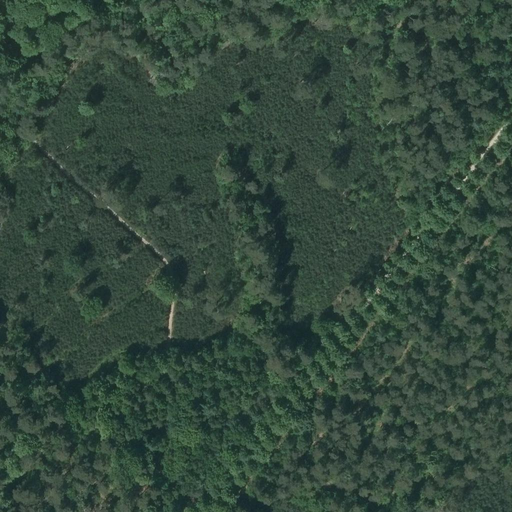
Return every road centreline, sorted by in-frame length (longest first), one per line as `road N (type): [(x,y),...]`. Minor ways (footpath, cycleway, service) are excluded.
road 1 (track): [(511,117),(198,511)]
road 2 (track): [(200,510),(175,468),(170,301),(132,244),(0,112)]
